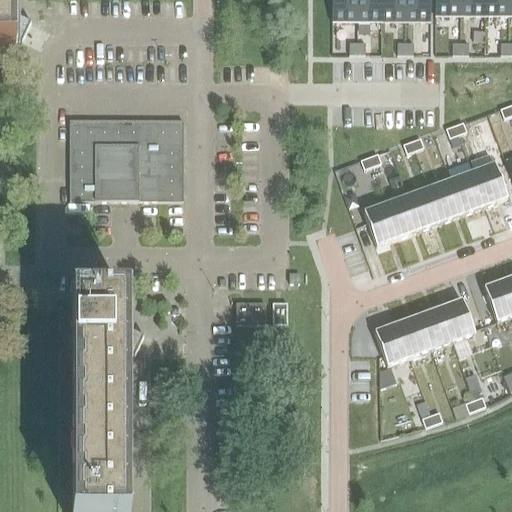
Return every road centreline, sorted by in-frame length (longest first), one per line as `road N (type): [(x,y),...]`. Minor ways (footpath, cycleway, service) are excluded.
road 1 (residential): [(198,511),(199,32)]
road 2 (residential): [(338,511),(346,318),(367,299),(511,247)]
